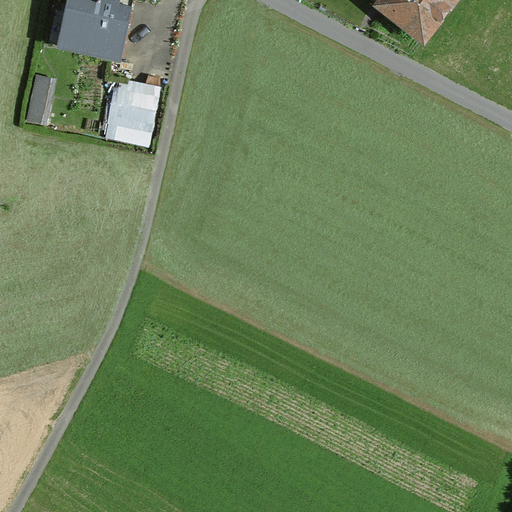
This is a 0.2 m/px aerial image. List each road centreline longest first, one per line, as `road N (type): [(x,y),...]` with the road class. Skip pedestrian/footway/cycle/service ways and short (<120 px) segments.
road 1 (track): [(13,511),(128,286),(196,0)]
road 2 (unclassified): [(511,122),(272,0)]
